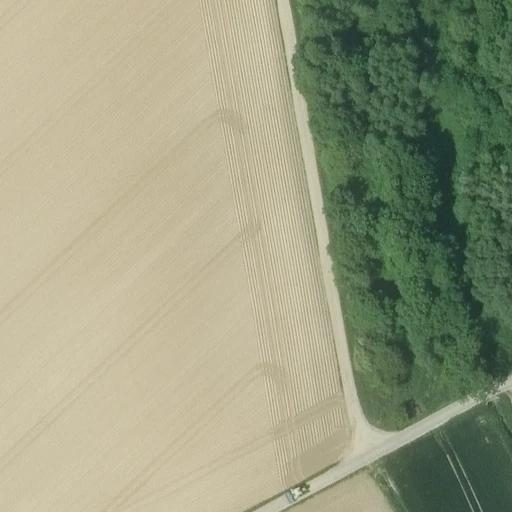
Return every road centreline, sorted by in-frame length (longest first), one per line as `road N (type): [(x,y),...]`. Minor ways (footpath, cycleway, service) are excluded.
road 1 (track): [(360,460),(330,322),(281,0)]
road 2 (track): [(360,460),(458,402),(511,381)]
